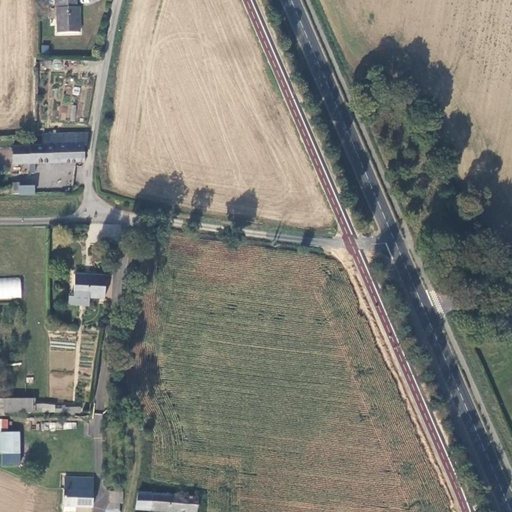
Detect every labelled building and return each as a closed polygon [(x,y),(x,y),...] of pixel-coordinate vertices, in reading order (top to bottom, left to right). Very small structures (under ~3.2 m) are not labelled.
[(76,0),(56,0),(58,33),(80,32),(79,7),(77,7),(76,0)] [(13,147),(14,164),(74,162),(84,161),(84,146),(88,145),(88,132),(53,134),(53,145),(41,146),(13,147)] [(53,145),(53,134),(40,134),(41,146),(53,145)] [(0,147),(0,176),(15,176),(14,164),(13,147),(0,147)] [(12,183),(13,195),(32,194),(35,194),(34,186),(20,186),(20,182),(12,183)] [(476,237),(467,238),(468,245),(477,245),(476,237)] [(106,276),(75,274),(74,297),(70,297),(69,305),(89,306),(89,298),(105,299),(106,276)] [(0,277),(0,298),(21,299),(21,278),(0,277)] [(35,399),(0,399),(0,411),(36,412),(35,404),(35,399)] [(43,404),(35,404),(36,412),(43,412),(43,404)] [(1,453),(21,453),(21,432),(8,432),(8,419),(0,418),(0,432),(1,433),(1,453)] [(64,477),(63,488),(91,490),(91,478),(65,477),(64,477)] [(91,490),(63,488),(64,506),(93,507),(93,490),(91,490)] [(111,503),(121,503),(123,503),(123,492),(110,491),(111,503)] [(196,511),(197,498),(137,493),(136,509),(176,511),(196,511)]
